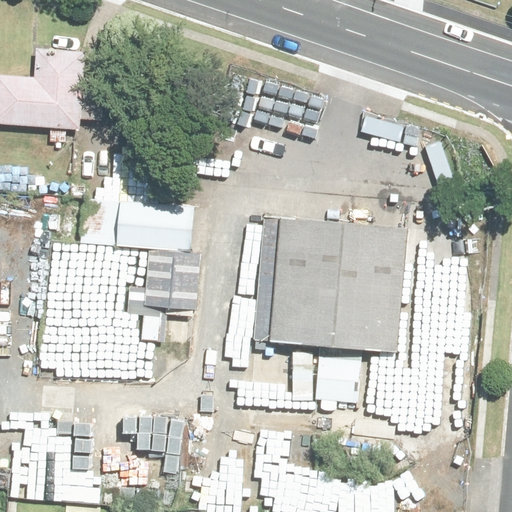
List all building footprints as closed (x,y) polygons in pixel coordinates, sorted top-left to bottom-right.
[(0,126),(49,130),(48,145),(66,146),(67,131),(81,132),(86,56),(38,52),(36,81),(0,78),(0,126)] [(296,177),(287,298),(418,307),(427,186),(296,177)] [(151,251),(199,254),(201,209),(87,202),(84,246),(151,251)] [(199,254),(151,251),(147,308),(195,311),(199,254)] [(166,316),(146,314),(143,345),(163,346),(166,316)] [(314,358),(281,355),(278,386),(292,388),(291,401),(309,402),(314,358)] [(362,366),(321,363),(318,402),(359,405),(362,366)]
